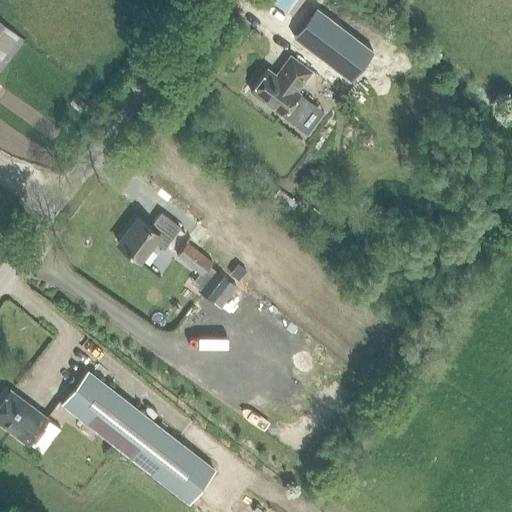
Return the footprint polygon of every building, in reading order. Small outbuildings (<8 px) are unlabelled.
[(320,12),(299,41),(357,83),(378,54),(320,12)] [(0,71),(24,41),(0,22),(0,71)] [(267,69),(250,92),(282,116),(283,115),(295,124),(311,103),(299,94),(300,93),(297,91),(312,72),(290,56),(276,75),(267,69)] [(179,229),(161,215),(150,229),(136,219),(118,244),(141,262),(155,243),(164,250),(179,229)] [(202,276),(212,263),(187,244),(177,258),(202,276)] [(216,271),(201,291),(214,302),(230,282),(216,271)] [(214,470),(87,371),(62,403),(189,502),(214,470)] [(0,424),(31,447),(50,420),(12,392),(0,407),(0,424)]
